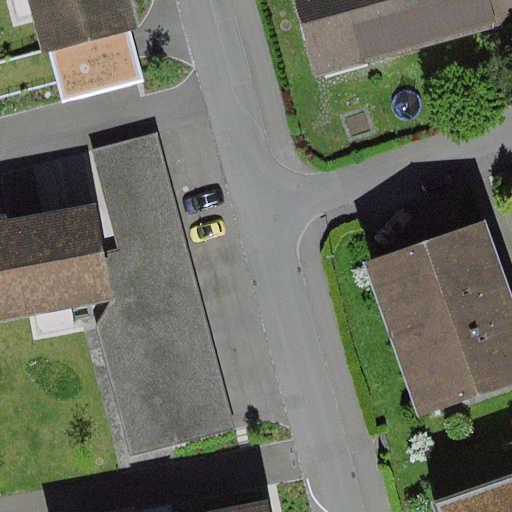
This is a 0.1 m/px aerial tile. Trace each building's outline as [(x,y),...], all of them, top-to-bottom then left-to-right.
[(14,0),(24,33),(34,30),(45,69),(174,33),(164,0),(14,0)] [(511,0),(306,0),(326,76),(511,28),(511,0)] [(103,153),(118,213),(141,307),(104,316),(141,460),(252,431),(176,134),(103,153)] [(118,213),(0,236),(0,334),(104,316),(141,307),(118,213)] [(511,255),(503,228),(374,270),(424,422),(511,393),(511,255)] [(511,511),(511,483),(447,506),(449,511),(511,511)] [(305,511),(303,502),(252,511),(305,511)]
